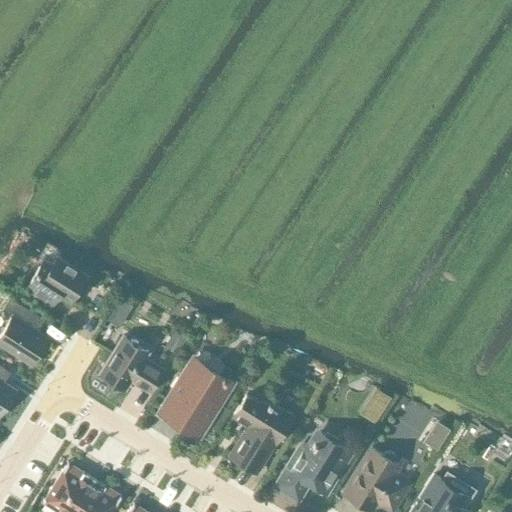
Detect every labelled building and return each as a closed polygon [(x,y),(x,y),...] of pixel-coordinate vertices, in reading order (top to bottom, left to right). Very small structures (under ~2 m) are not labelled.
[(43,255),(24,286),(52,304),(57,295),(69,302),(87,273),(56,254),(51,261),(43,255)] [(115,321),(129,298),(116,290),(103,313),(115,321)] [(10,314),(0,329),(0,342),(31,363),(47,337),(25,323),(33,311),(9,296),(1,308),(10,314)] [(186,321),(194,326),(202,315),(194,309),(186,321)] [(174,360),(186,340),(173,332),(161,352),(174,360)] [(149,390),(163,368),(144,356),(148,350),(123,334),(99,372),(125,388),(130,379),(149,390)] [(179,421),(177,423),(196,435),(210,411),(213,412),(234,379),(220,370),(225,363),(211,355),(207,362),(192,353),(171,386),(174,388),(161,410),(179,421)] [(0,411),(14,389),(0,380),(0,373),(4,367),(0,364),(0,411)] [(256,471),(292,413),(271,404),(272,402),(269,400),(267,402),(246,393),(233,414),(248,423),(229,454),(256,471)] [(449,428),(436,419),(423,438),(436,447),(449,428)] [(304,440),(287,467),(324,490),(351,448),(315,425),(306,440),(304,440)] [(399,463),(395,461),(396,460),(396,458),(396,457),(396,456),(395,454),(394,453),(393,452),(392,451),(391,451),(390,450),(388,450),(387,450),(385,451),(383,451),(382,452),(382,453),(371,446),(343,492),(370,509),(376,499),(392,509),(409,481),(393,472),(399,463)] [(41,501),(58,511),(72,511),(94,477),(82,469),(79,473),(64,464),(41,501)] [(467,493),(433,472),(419,495),(422,497),(416,507),(413,505),(408,511),(469,511),(471,510),(461,504),(467,493)] [(94,477),(72,511),(109,511),(118,498),(103,488),(105,484),(94,477)]
